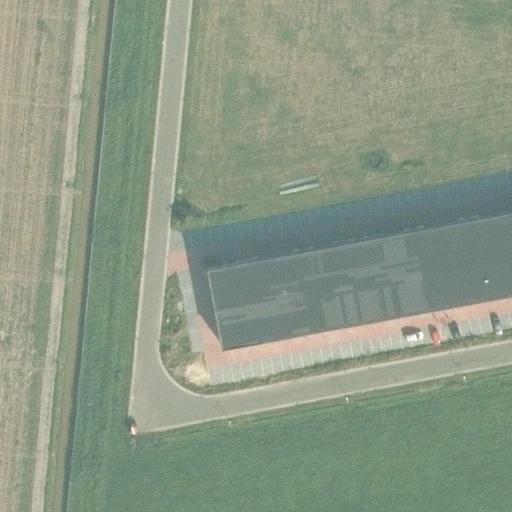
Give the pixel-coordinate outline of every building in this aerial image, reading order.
[(511,209),(495,213),(503,253),(511,251),(511,209)] [(495,213),(468,218),(475,258),(503,253),(495,213)] [(468,218),(440,223),(448,263),(475,258),(468,218)] [(440,223),(413,228),(420,268),(448,263),(440,223)] [(413,228),(385,233),(393,273),(420,268),(413,228)] [(385,233),(358,238),(365,279),(393,273),(385,233)] [(358,238),(330,244),(338,284),(365,279),(358,238)] [(330,244),(303,249),(310,289),(338,284),(330,244)] [(303,249),(275,254),(283,294),(310,289),(303,249)] [(511,251),(503,253),(510,293),(511,292),(511,251)] [(503,253),(475,258),(483,298),(510,293),(503,253)] [(275,254),(248,259),(255,299),(283,294),(275,254)] [(475,258),(448,263),(455,303),(483,298),(475,258)] [(248,259),(208,266),(216,307),(255,299),(248,259)] [(448,263),(420,268),(428,308),(455,303),(448,263)] [(420,268),(393,273),(400,313),(428,308),(420,268)] [(393,273),(365,279),(373,319),(400,313),(393,273)] [(365,279),(338,284),(345,324),(373,319),(365,279)] [(338,284),(310,289),(318,329),(345,324),(338,284)] [(310,289),(283,294),(290,334),(318,329),(310,289)] [(283,294),(255,299),(263,339),(290,334),(283,294)] [(255,299),(216,307),(223,347),(263,339),(255,299)] [(511,382),(497,385),(511,466),(511,382)]
